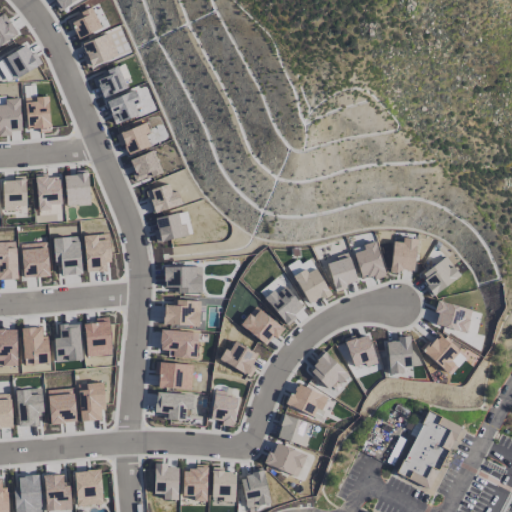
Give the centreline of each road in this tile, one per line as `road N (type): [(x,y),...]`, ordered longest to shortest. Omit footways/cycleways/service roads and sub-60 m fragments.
road 1 (residential): [(20,0),(43,27),(128,228),(137,293),(125,443)]
road 2 (residential): [(0,454),(244,443),(274,375),(316,325),(394,305)]
road 3 (residential): [(137,293),(0,304)]
